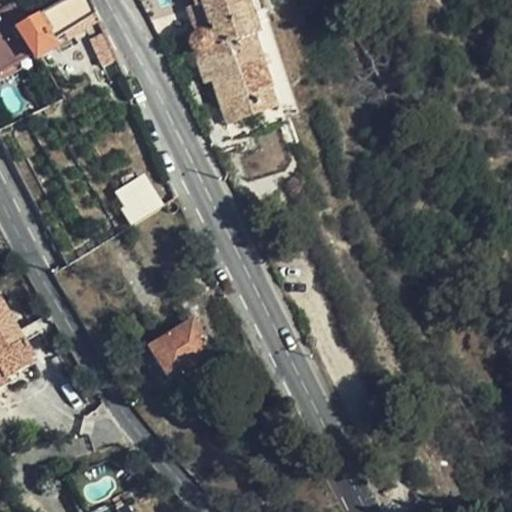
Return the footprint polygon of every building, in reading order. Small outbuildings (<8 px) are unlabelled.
[(95,15),(87,0),(65,0),(18,27),(10,31),(16,41),(19,38),(30,55),(32,58),(38,55),(52,47),(49,43),(95,15)] [(257,35),(250,17),(244,0),(191,0),(194,7),(187,10),(196,34),(189,37),(187,42),(189,48),(193,51),(204,82),(211,80),(226,125),(239,121),(243,137),(268,128),(263,112),(275,108),(251,38),(257,35)] [(10,31),(18,27),(7,7),(0,11),(0,71),(30,55),(19,38),(16,41),(10,31)] [(268,128),(299,116),(264,13),(250,17),(257,35),(251,38),(275,108),(263,112),(268,128)] [(115,55),(102,29),(88,35),(101,60),(115,55)] [(239,121),(226,125),(231,141),(243,137),(239,121)] [(165,205),(145,174),(116,192),(126,207),(123,209),(133,225),(165,205)] [(34,359),(0,303),(0,392),(9,387),(7,381),(29,369),(26,364),(34,359)] [(209,352),(192,324),(150,349),(168,378),(209,352)] [(137,511),(131,499),(122,504),(126,511),(137,511)]
